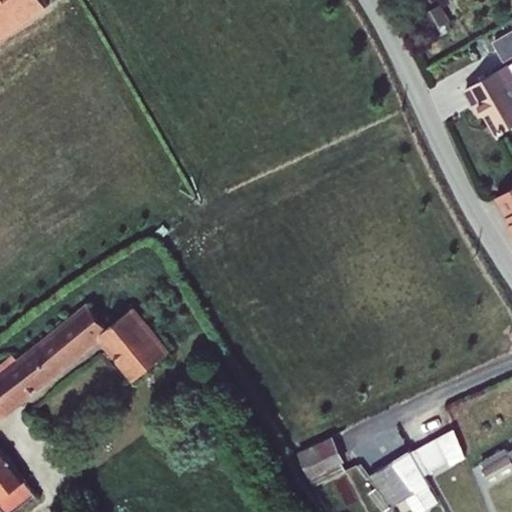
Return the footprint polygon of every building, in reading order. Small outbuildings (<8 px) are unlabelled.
[(0,0),(0,38),(49,5),(45,0),(0,0)] [(441,3),(417,15),(422,24),(415,28),(420,36),(450,20),(441,3)] [(511,29),(492,41),(504,62),(511,57),(511,29)] [(511,61),(465,88),(475,104),(479,102),(497,134),(511,125),(511,61)] [(511,187),(496,196),(511,223),(511,187)] [(0,416),(1,419),(100,341),(132,382),(171,349),(135,305),(108,327),(88,302),(18,359),(13,354),(0,364),(0,416)] [(415,449),(428,472),(449,461),(451,465),(466,457),(455,427),(415,449)] [(333,435),(298,451),(314,485),(345,470),(341,463),(345,460),(333,435)] [(1,444),(0,444),(0,495),(0,496),(0,505),(5,511),(13,511),(36,494),(25,480),(28,477),(14,459),(12,461),(9,457),(10,456),(1,444)] [(506,447),(480,461),(489,478),(511,465),(511,451),(509,453),(506,447)] [(378,487),(393,505),(430,485),(411,449),(370,475),(378,487)] [(383,511),(393,505),(378,487),(369,493),(382,511),(383,511)] [(431,487),(408,500),(414,511),(421,511),(439,501),(431,487)]
